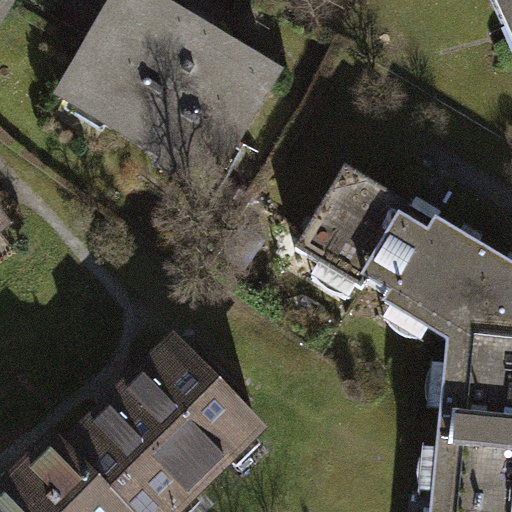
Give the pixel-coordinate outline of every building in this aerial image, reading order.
[(0,0),(0,18),(10,0),(0,0)] [(85,0),(29,101),(134,167),(129,177),(182,213),(258,78),(136,8),(139,0),(85,0)] [(511,0),(479,0),(509,66),(511,64),(511,0)] [(511,511),(511,278),(340,164),(279,254),(430,343),(415,511),(511,511)] [(0,199),(0,243),(21,227),(0,199)] [(167,323),(60,436),(140,511),(178,511),(268,418),(167,323)] [(47,424),(0,473),(0,511),(140,511),(60,436),(47,424)]
